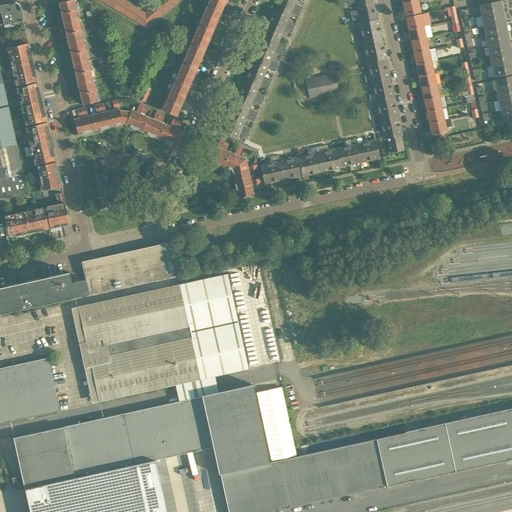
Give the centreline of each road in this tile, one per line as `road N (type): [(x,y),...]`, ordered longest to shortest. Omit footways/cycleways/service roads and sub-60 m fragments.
road 1 (residential): [(161,234),(424,176),(384,0)]
road 2 (residential): [(89,250),(28,0)]
road 3 (residential): [(161,234),(157,205),(250,0)]
